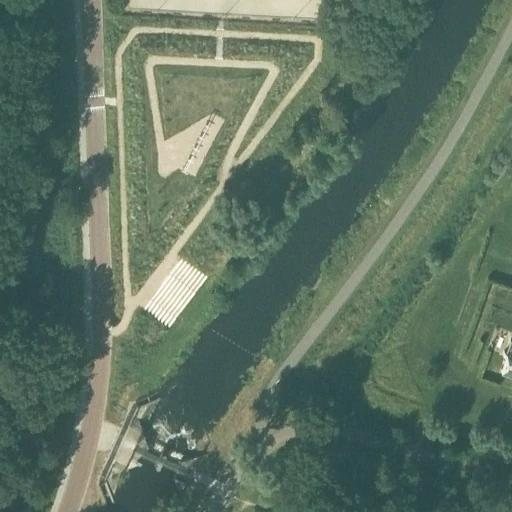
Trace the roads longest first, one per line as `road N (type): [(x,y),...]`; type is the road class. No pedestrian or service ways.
road 1 (residential): [(64,511),(97,367),(89,0)]
road 2 (unclassified): [(217,511),(253,457),(306,428),(511,478)]
